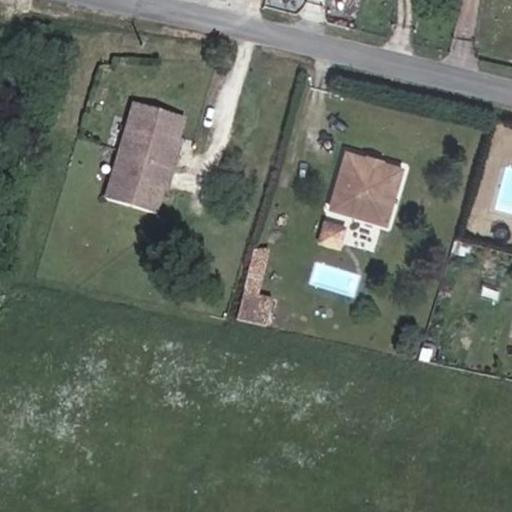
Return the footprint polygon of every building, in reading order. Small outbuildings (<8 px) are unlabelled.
[(174,181),(183,146),(181,145),(189,115),(139,100),(112,197),(162,211),(171,181),(174,181)] [(374,162),(375,157),(352,151),(335,207),(394,224),(410,168),(388,160),(386,166),(374,162)] [(377,152),(375,157),(374,162),(386,166),(388,160),(390,156),(377,152)] [(345,247),(351,227),(332,222),(326,241),(345,247)] [(239,313),(266,323),(276,298),(248,288),(239,313)]
